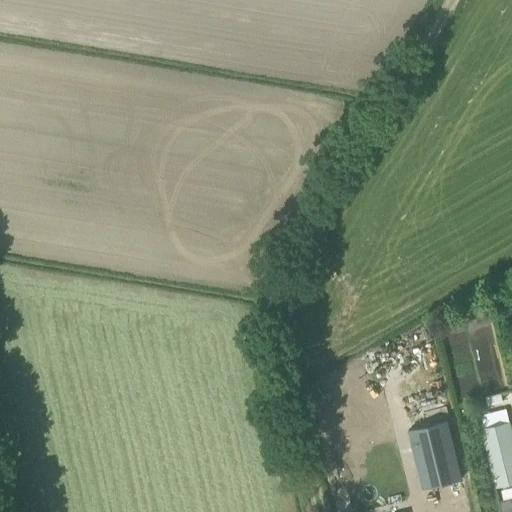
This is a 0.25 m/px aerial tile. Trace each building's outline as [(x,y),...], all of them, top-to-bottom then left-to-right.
[(407,396),(410,407),(444,400),(439,375),(419,379),(422,393),(407,396)] [(491,409),(508,406),(506,392),(488,395),(491,409)] [(342,404),(318,409),(329,456),(353,450),(350,436),(342,404)] [(511,481),(511,427),(510,420),(507,421),(504,409),(478,416),(494,486),(511,481)] [(461,479),(447,420),(408,430),(422,488),(461,479)] [(511,511),(511,496),(498,500),(500,511),(511,511)]
